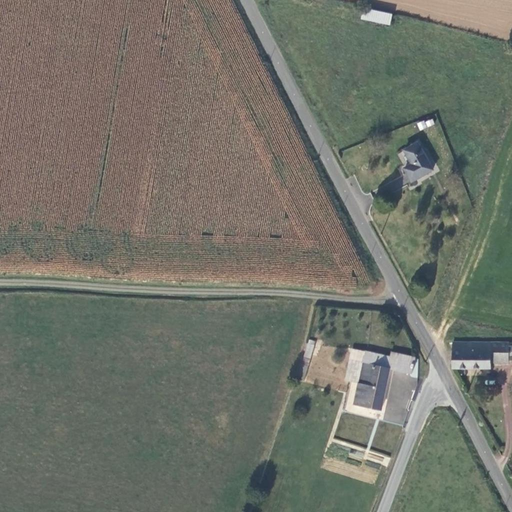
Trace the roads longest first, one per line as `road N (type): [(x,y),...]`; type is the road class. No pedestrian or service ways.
road 1 (tertiary): [(247,0),(449,383)]
road 2 (tertiary): [(449,383),(428,398),(382,511)]
road 3 (tertiary): [(449,383),(511,502)]
